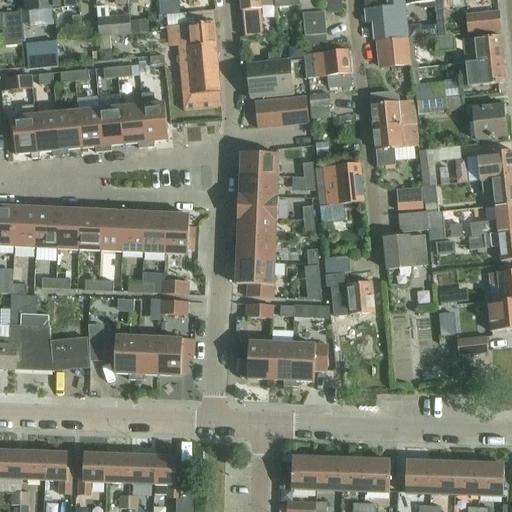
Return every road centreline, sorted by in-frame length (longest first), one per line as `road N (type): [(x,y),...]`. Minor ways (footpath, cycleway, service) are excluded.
road 1 (residential): [(380,276),(350,0)]
road 2 (residential): [(264,427),(511,436)]
road 3 (residential): [(211,425),(221,204)]
road 4 (residential): [(0,417),(211,425)]
road 5 (residential): [(226,155),(232,133),(223,0)]
road 6 (residential): [(80,168),(226,155)]
road 7 (residential): [(221,204),(80,197)]
